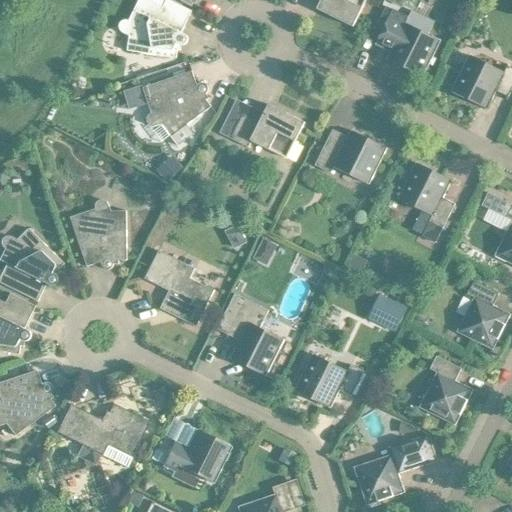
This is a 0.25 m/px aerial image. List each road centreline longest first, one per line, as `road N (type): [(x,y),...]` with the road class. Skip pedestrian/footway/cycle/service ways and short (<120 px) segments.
road 1 (residential): [(334,511),(304,441),(118,344)]
road 2 (residential): [(511,161),(279,50)]
road 3 (residential): [(511,375),(435,511)]
road 4 (residential): [(244,0),(217,24),(223,54),(253,66),(279,50)]
